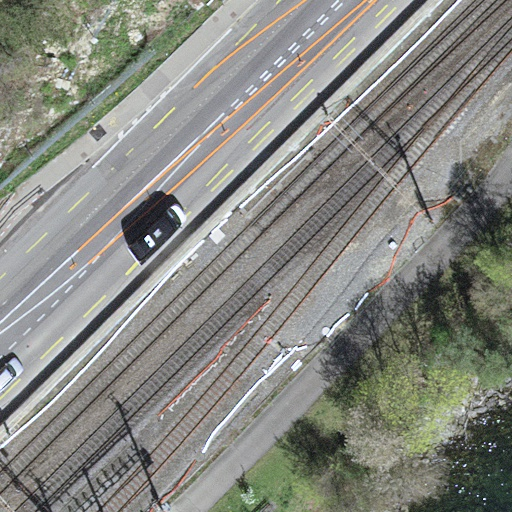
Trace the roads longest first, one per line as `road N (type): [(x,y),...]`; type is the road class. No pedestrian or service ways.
road 1 (primary): [(342,0),(0,342)]
road 2 (track): [(187,511),(479,210),(511,166)]
